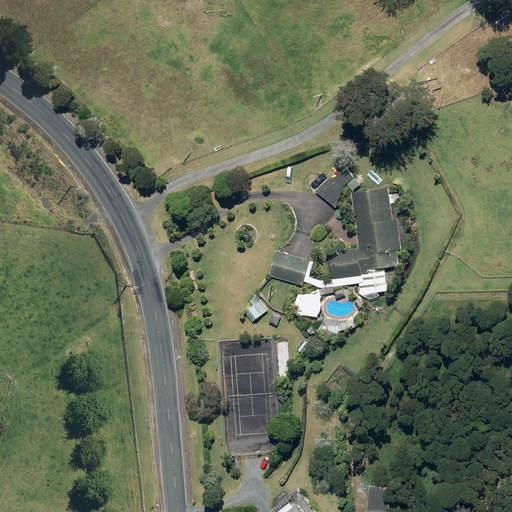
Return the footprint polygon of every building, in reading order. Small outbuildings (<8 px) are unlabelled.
[(324,175),(313,185),(339,207),(347,190),(345,188),(349,185),(355,191),(363,184),(349,168),(337,179),(335,177),(330,181),(324,175)] [(362,283),(363,295),(391,291),(388,268),(403,266),(401,250),(405,250),(404,244),(409,243),(405,217),(400,218),(398,207),(394,207),(391,187),(353,193),(361,248),(332,253),(337,287),(362,283)] [(271,276),(305,286),(313,261),(278,250),(271,276)] [(312,323),(319,324),(320,317),(321,317),(324,297),(321,289),(308,295),(301,294),(298,314),(313,316),(312,323)] [(247,312),(255,323),(270,311),(258,295),(251,300),(256,306),(247,312)] [(284,318),(273,312),(267,323),(278,329),(284,318)] [(320,332),(342,334),(342,331),(358,328),(356,320),(350,322),(350,323),(343,325),(343,320),(321,318),(320,332)] [(299,348),(306,353),(313,344),(306,339),(299,348)] [(355,377),(340,365),(320,389),(336,402),(355,377)] [(370,511),(391,511),(393,492),(382,491),(381,508),(371,508),(370,511)] [(288,511),(306,511),(299,503),(288,511)]
